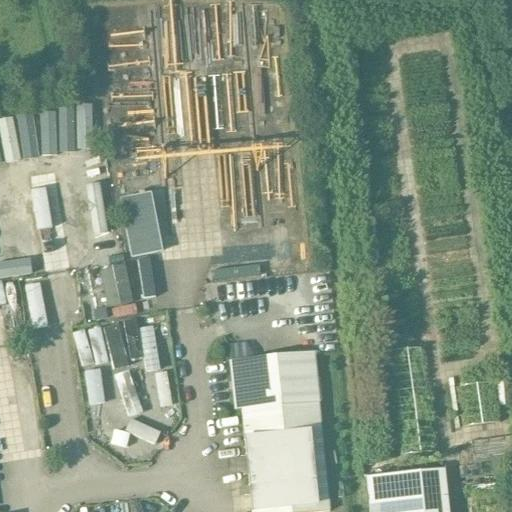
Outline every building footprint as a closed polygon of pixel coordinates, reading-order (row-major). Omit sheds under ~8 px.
[(5,118),(0,127),(0,163),(21,128),(5,118)] [(20,170),(52,133),(39,122),(7,159),(20,170)] [(48,176),(72,143),(60,133),(35,167),(48,176)] [(86,139),(52,177),(64,188),(99,150),(86,139)] [(93,164),(70,190),(82,201),(105,175),(93,164)] [(162,258),(151,200),(121,205),(133,265),(162,258)] [(106,201),(91,204),(101,251),(117,248),(106,201)] [(23,274),(24,229),(7,229),(7,274),(23,274)] [(242,259),(242,276),(260,276),(259,259),(242,259)] [(110,319),(135,313),(123,264),(98,270),(110,319)] [(235,267),(211,268),(212,281),(236,279),(235,267)] [(28,318),(42,317),(40,294),(26,295),(28,318)] [(136,323),(97,328),(101,364),(156,357),(152,326),(136,328),(136,323)] [(236,411),(240,410),(317,402),(312,355),(231,364),(236,411)] [(138,368),(125,369),(128,410),(141,409),(138,368)] [(150,412),(161,410),(155,368),(144,370),(150,412)] [(106,375),(108,419),(121,419),(119,374),(106,375)] [(248,488),(326,480),(317,402),(240,410),(248,488)] [(502,464),(456,469),(458,480),(480,478),(480,476),(503,473),(502,464)] [(442,469),(374,476),(376,501),(377,511),(448,511),(447,495),(445,495),(442,469)] [(248,488),(250,511),(313,511),(329,510),(326,480),(248,488)]
